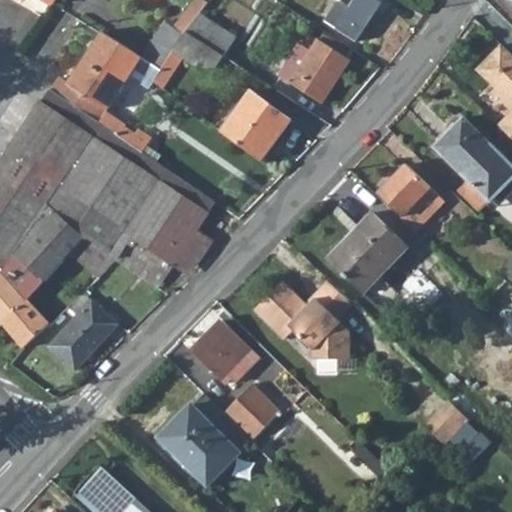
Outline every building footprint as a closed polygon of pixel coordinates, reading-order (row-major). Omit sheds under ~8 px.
[(193,0),(174,27),(184,33),(185,31),(199,13),(208,1),(206,0),(193,0)] [(334,14),(329,23),(355,40),(380,2),(377,0),(350,0),(340,17),(334,14)] [(199,13),(185,31),(222,55),(235,37),(199,13)] [(141,58),(161,70),(174,50),(184,33),(174,27),(163,20),(140,57),(141,58)] [(184,33),(174,50),(210,74),(222,55),(185,31),(184,33)] [(68,85),(61,96),(99,123),(141,58),(140,57),(100,32),(96,39),(66,83),(68,85)] [(312,38),(287,82),(322,103),(349,60),(312,38)] [(511,50),(502,41),(487,56),(511,79),(511,50)] [(511,79),(487,56),(479,65),(511,96),(511,107),(499,121),(511,133),(511,79)] [(0,321),(3,324),(29,298),(70,253),(98,278),(117,257),(118,257),(124,248),(169,277),(178,265),(175,262),(209,212),(216,203),(99,123),(61,96),(47,88),(14,138),(0,160),(0,321)] [(251,91),(222,131),(263,161),(291,121),(251,91)] [(511,162),(464,115),(435,145),(490,198),(511,176),(511,162)] [(379,192),(401,215),(429,185),(406,163),(379,192)] [(401,215),(399,217),(416,234),(446,202),(429,185),(401,215)] [(209,212),(175,262),(178,265),(189,272),(224,222),(209,212)] [(371,212),(358,225),(394,260),(407,247),(371,212)] [(394,260),(358,225),(327,258),(362,293),(394,260)] [(511,254),(500,267),(511,278),(511,254)] [(306,299),(303,296),(280,273),(252,302),(282,331),(292,322),(312,342),(312,354),(348,353),(347,324),(336,314),(314,291),(306,299)] [(323,276),(303,296),(306,299),(314,291),(336,314),(348,301),(323,276)] [(29,298),(3,324),(24,347),(49,321),(29,298)] [(93,301),(50,346),(74,367),(117,324),(93,301)] [(485,316),(474,329),(500,352),(511,340),(485,316)] [(190,351),(217,377),(224,370),(247,345),(220,320),(190,351)] [(224,370),(217,377),(224,384),(230,376),(224,370)] [(250,385),(245,390),(273,417),(277,412),(250,385)] [(245,390),(221,414),(250,441),(273,417),(245,390)] [(200,393),(157,437),(207,485),(250,441),(221,414),(208,400),(200,393)] [(465,416),(446,396),(422,420),(442,440),(465,416)] [(97,511),(157,511),(106,465),(78,495),(97,511)]
